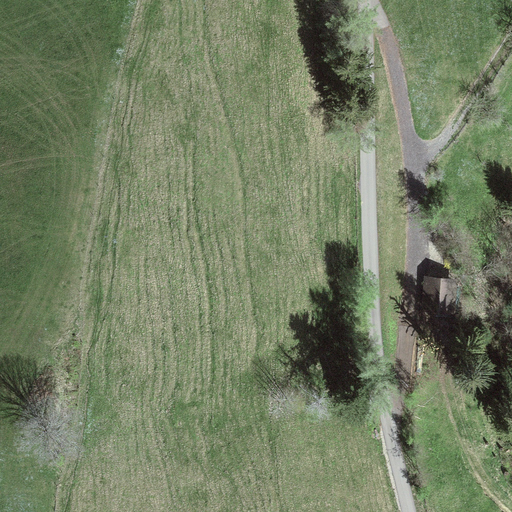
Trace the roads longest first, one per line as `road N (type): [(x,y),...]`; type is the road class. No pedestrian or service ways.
road 1 (unclassified): [(362,0),(376,323),(408,511)]
road 2 (track): [(370,0),(398,75),(416,215),(414,289),(389,433)]
road 3 (track): [(511,41),(464,112),(412,166)]
